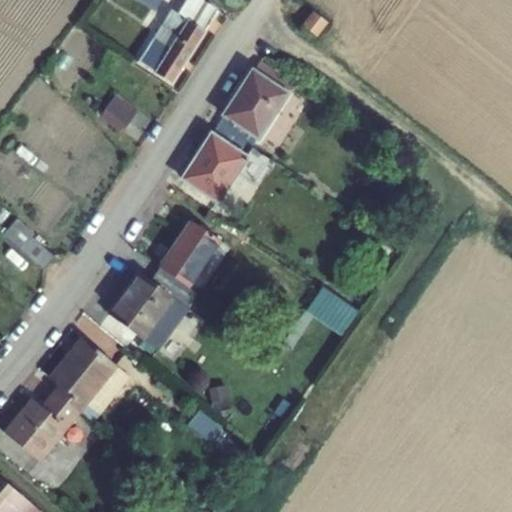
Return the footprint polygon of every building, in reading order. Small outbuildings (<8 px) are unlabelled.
[(171,84),(218,11),(200,0),(186,0),(177,14),(171,10),(137,62),(171,84)] [(161,0),(153,0),(150,6),(156,10),(161,0)] [(313,12),(303,25),(317,36),(327,23),(313,12)] [(287,94),(294,84),(259,61),(252,71),(287,94)] [(252,71),(217,125),(252,148),(287,94),(252,71)] [(139,110),(116,93),(99,116),(122,133),(139,110)] [(218,201),(252,148),(217,125),(182,178),(218,201)] [(292,174),(275,163),(261,184),(277,195),(292,174)] [(5,235),(21,249),(32,236),(35,233),(19,219),(5,235)] [(159,267),(189,287),(209,258),(221,240),(191,220),(159,267)] [(45,270),(56,257),(32,236),(21,249),(45,270)] [(216,264),(209,258),(189,287),(200,294),(212,277),(209,275),(216,264)] [(17,259),(3,276),(25,293),(38,276),(17,259)] [(159,267),(150,280),(173,297),(183,283),(159,267)] [(130,286),(109,314),(157,350),(187,308),(137,271),(127,284),(130,286)] [(347,334),(363,307),(326,284),(309,311),(347,334)] [(290,311),(300,318),(309,305),(299,298),(290,311)] [(80,411),(116,366),(82,338),(49,378),(59,386),(65,391),(61,396),(80,411)] [(116,366),(80,411),(93,422),(130,377),(116,366)] [(59,386),(55,391),(61,396),(65,391),(59,386)] [(39,461),(80,411),(61,396),(55,391),(42,406),(33,399),(4,433),(39,461)] [(221,428),(199,410),(187,425),(209,443),(221,428)] [(0,511),(38,511),(0,479),(0,511)]
